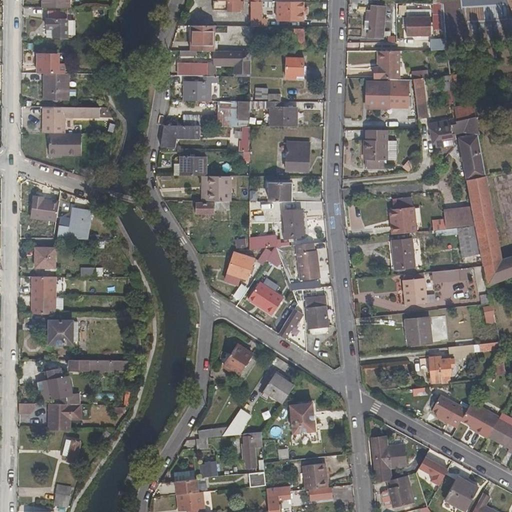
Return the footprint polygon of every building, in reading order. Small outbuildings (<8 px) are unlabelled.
[(447,44),(464,43),(460,0),(443,0),(443,5),(444,20),(446,41),(447,44)] [(511,12),(507,0),(460,0),(464,43),(497,40),(511,34),(511,12)] [(214,2),(214,11),(240,11),(240,2),(218,2),(214,2)] [(260,19),(260,2),(251,2),(251,27),(259,27),(266,27),(267,27),(267,19),(260,19)] [(277,2),(277,20),(303,21),(303,14),(303,8),(304,2),(277,2)] [(384,40),(387,7),(371,6),(371,11),(366,11),(365,20),(370,21),(368,39),(384,40)] [(407,17),(406,6),(398,6),(399,17),(407,17)] [(430,36),(430,17),(406,17),(406,36),(430,36)] [(47,20),(47,37),(67,37),(68,20),(47,20)] [(215,27),(191,27),(190,51),(199,51),(214,52),(215,52),(215,27)] [(251,27),(232,27),(232,33),(244,34),(244,52),(251,52),(251,42),(251,27)] [(304,47),(304,30),(287,30),(287,42),(294,42),(294,47),(304,47)] [(446,41),(433,42),(433,50),(447,50),(447,44),(446,41)] [(403,51),(382,51),(382,68),(378,69),(377,80),(402,80),(403,51)] [(214,52),(214,66),(235,66),(235,74),(251,74),(251,52),(244,52),(215,52),(214,52)] [(45,74),(67,74),(66,64),(60,63),(60,53),(37,53),(37,74),(45,74)] [(304,67),(304,59),(287,59),(286,79),(307,79),(308,67),(304,67)] [(208,66),(208,65),(185,64),(180,68),(180,77),(198,77),(213,77),(214,66),(208,66)] [(428,78),(428,71),(414,72),(415,80),(423,79),(428,78)] [(67,74),(45,74),(44,98),(68,98),(69,74),(67,74)] [(452,87),(452,91),(457,91),(456,84),(459,84),(457,75),(450,75),(450,76),(452,87)] [(443,88),(452,87),(450,76),(441,77),(443,88)] [(213,77),(198,77),(198,82),(184,82),(184,102),(212,102),(212,84),(220,84),(220,77),(213,77)] [(415,80),(413,80),(418,120),(429,118),(423,79),(415,80)] [(367,108),(389,109),(389,84),(367,83),(367,108)] [(269,94),(269,88),(255,88),(255,99),(269,100),(269,94)] [(218,102),(218,116),(218,127),(239,127),(239,121),(239,102),(218,102)] [(250,102),(239,102),(239,121),(251,121),(250,109),(250,102)] [(297,109),(286,109),(286,102),(281,102),(269,102),(250,102),(250,109),(270,109),(270,127),(297,128),(297,109)] [(476,117),(474,103),(454,107),(457,121),(476,117)] [(100,107),(65,107),(44,107),(43,133),(49,133),(65,133),(65,118),(100,118),(100,107)] [(218,116),(183,116),(184,126),(201,127),(211,127),(218,127),(218,116)] [(476,117),(457,121),(457,124),(457,129),(459,138),(478,134),(480,134),(476,117)] [(457,129),(457,124),(439,127),(439,122),(429,124),(433,145),(435,145),(436,149),(445,147),(446,151),(454,143),(453,134),(457,129)] [(161,148),(176,149),(177,140),(195,140),(195,131),(201,131),(201,127),(184,126),(165,126),(161,148)] [(388,130),(366,130),(366,141),(364,141),(364,160),(366,160),(366,169),(384,169),(384,160),(397,160),(397,141),(388,141),(388,130)] [(65,133),(49,133),(49,154),(82,154),(82,133),(65,133)] [(459,141),(466,180),(467,180),(485,177),(478,134),(459,138),(459,141)] [(309,173),(310,143),(288,142),(286,172),(309,173)] [(250,166),(250,152),(236,152),(236,166),(250,166)] [(207,157),(181,157),(181,166),(180,176),(202,177),(207,177),(207,157)] [(482,255),(485,267),(488,287),(511,278),(511,255),(502,259),(487,176),(485,177),(467,180),(473,210),(476,227),(482,255)] [(232,177),(207,177),(207,202),(219,202),(231,202),(232,202),(232,177)] [(291,202),(291,183),(268,183),(268,186),(269,186),(269,202),(291,202)] [(31,219),(59,223),(62,200),(35,196),(31,219)] [(219,211),(231,211),(231,202),(219,202),(219,204),(197,203),(197,214),(203,214),(203,219),(209,219),(209,214),(219,214),(219,211)] [(392,235),(417,232),(414,208),(392,210),(393,225),(391,225),(392,235)] [(69,228),(60,226),(58,239),(87,240),(91,212),(72,209),(69,228)] [(473,210),(443,213),(445,230),(457,228),(476,227),(473,210)] [(305,234),(302,211),(284,212),(286,238),(290,238),(290,235),(305,234)] [(103,226),(99,231),(105,236),(109,232),(103,226)] [(457,228),(459,234),(464,258),(482,255),(476,227),(457,228)] [(445,230),(436,230),(437,237),(459,234),(457,228),(445,230)] [(247,239),(237,239),(237,248),(247,249),(247,239)] [(415,267),(413,240),(392,242),(395,269),(415,267)] [(315,244),(296,246),(300,281),(322,279),(318,251),(315,251),(315,244)] [(55,269),(55,248),(35,248),(34,269),(55,269)] [(275,248),(266,248),(258,260),(265,264),(275,248)] [(255,259),(234,252),(226,280),(238,285),(241,277),(248,279),(255,259)] [(82,268),(82,278),(96,277),(96,268),(82,268)] [(449,280),(448,272),(439,272),(440,280),(449,280)] [(57,276),(34,276),(34,287),(31,287),(30,295),(57,296),(57,276)] [(428,304),(425,279),(403,281),(406,306),(428,304)] [(324,280),(312,281),(313,289),(325,288),(324,280)] [(273,316),(284,298),(260,282),(249,299),(273,316)] [(234,297),(241,301),(249,288),(242,284),(234,297)] [(483,305),(490,304),(488,294),(481,295),(483,305)] [(57,296),(30,295),(30,303),(33,303),(33,314),(56,314),(57,296)] [(305,299),(308,329),(310,329),(328,327),(329,327),(326,296),(305,299)] [(496,324),(493,306),(484,308),(488,326),(496,324)] [(296,323),(298,325),(304,315),(295,309),(278,334),(286,339),(296,323)] [(432,343),(430,318),(406,320),(409,346),(432,343)] [(73,345),(73,321),(49,321),(49,345),(73,345)] [(328,327),(310,329),(310,333),(313,335),(326,334),(329,331),(328,327)] [(500,343),(481,345),(481,351),(501,350),(500,343)] [(236,345),(223,366),(239,376),(252,356),(236,345)] [(455,360),(474,357),(473,346),(448,348),(448,356),(419,360),(421,370),(430,369),(431,384),(457,381),(455,360)] [(100,360),(69,360),(69,370),(100,370),(100,360)] [(112,361),(100,360),(100,370),(100,372),(112,372),(112,370),(112,361)] [(122,361),(112,361),(112,370),(121,370),(122,361)] [(47,400),(52,399),(73,396),(71,387),(66,388),(61,369),(46,371),(48,379),(43,380),(47,400)] [(276,374),(263,392),(281,404),(294,386),(276,374)] [(429,387),(414,389),(415,397),(430,395),(429,387)] [(441,395),(432,412),(439,416),(458,427),(462,421),(468,410),(441,395)] [(53,404),(75,405),(73,396),(52,399),(53,404)] [(19,404),(20,415),(37,414),(36,403),(19,404)] [(316,432),(312,403),(292,405),(293,418),(291,419),(292,434),(316,432)] [(462,421),(471,426),(476,429),(474,431),(488,438),(499,418),(471,403),(468,410),(462,421)] [(48,429),(70,429),(70,420),(81,420),(81,405),(75,405),(53,404),(48,404),(48,429)] [(240,435),(252,419),(252,417),(251,415),(241,409),(229,427),(222,437),(237,435),(240,435)] [(269,412),(263,414),(266,420),(272,417),(269,412)] [(488,438),(509,450),(508,453),(511,454),(511,419),(502,413),(499,418),(488,438)] [(439,416),(438,419),(457,430),(458,427),(439,416)] [(282,424),(271,427),(275,440),(286,437),(282,424)] [(222,437),(229,427),(199,431),(199,439),(209,438),(222,437)] [(105,430),(95,443),(101,447),(110,434),(105,430)] [(240,435),(237,435),(237,438),(242,438),(245,470),(256,469),(256,464),(260,464),(260,459),(264,459),(261,435),(261,432),(240,435)] [(383,448),(382,437),(371,438),(376,483),(385,481),(386,480),(391,479),(390,468),(406,467),(403,445),(388,447),(383,448)] [(181,450),(209,447),(209,438),(199,439),(186,441),(181,450)] [(66,439),(62,455),(66,457),(65,461),(76,464),(81,443),(66,439)] [(280,460),(290,459),(289,449),(279,450),(280,460)] [(216,462),(204,464),(205,478),(218,477),(216,462)] [(325,464),(302,466),(304,490),(328,488),(325,464)] [(198,479),(197,469),(172,472),(172,482),(174,481),(198,479)] [(266,485),(265,472),(256,472),(257,486),(266,485)] [(439,478),(432,474),(428,481),(435,485),(439,478)] [(408,484),(406,476),(391,479),(386,480),(388,488),(387,488),(388,490),(392,506),(392,508),(409,504),(404,485),(408,484)] [(198,479),(174,481),(176,495),(180,494),(199,492),(198,479)] [(456,479),(444,500),(465,511),(478,488),(467,481),(465,484),(456,479)] [(413,503),(408,484),(404,485),(409,504),(413,503)] [(68,508),(70,487),(57,485),(54,506),(68,508)] [(278,499),(291,498),(290,492),(290,486),(266,488),(269,509),(268,511),(279,511),(280,511),(279,503),(278,499)] [(392,506),(388,490),(382,491),(380,494),(383,506),(386,508),(392,506)] [(181,510),(187,509),(187,511),(206,511),(204,492),(199,492),(180,494),(181,510)] [(495,511),(485,506),(490,498),(482,494),(471,511),(495,511)] [(164,511),(165,506),(152,503),(150,511),(164,511)]
